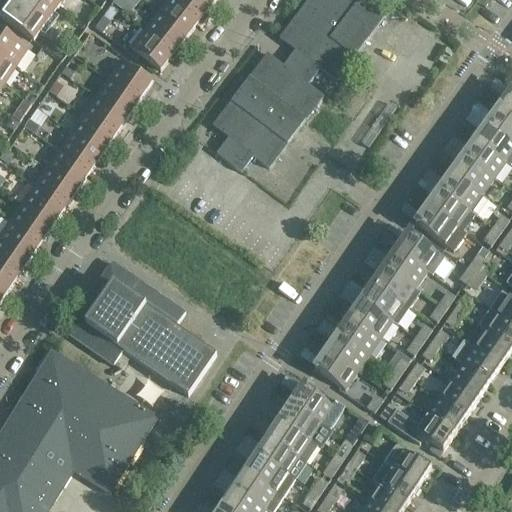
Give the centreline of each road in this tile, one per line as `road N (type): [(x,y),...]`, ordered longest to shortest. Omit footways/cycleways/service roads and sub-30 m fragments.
road 1 (residential): [(161,511),(270,348),(511,29)]
road 2 (residential): [(0,360),(174,107),(260,0)]
